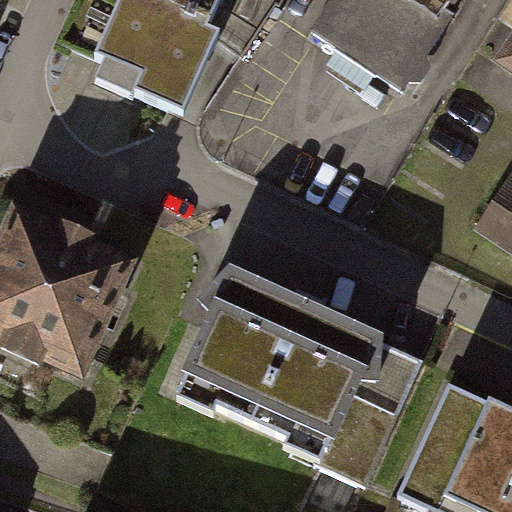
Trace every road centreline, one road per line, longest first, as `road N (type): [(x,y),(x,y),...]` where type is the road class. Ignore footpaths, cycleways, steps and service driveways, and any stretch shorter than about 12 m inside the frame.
road 1 (residential): [(2,131),(87,171),(194,178),(511,326)]
road 2 (residential): [(58,0),(2,131)]
